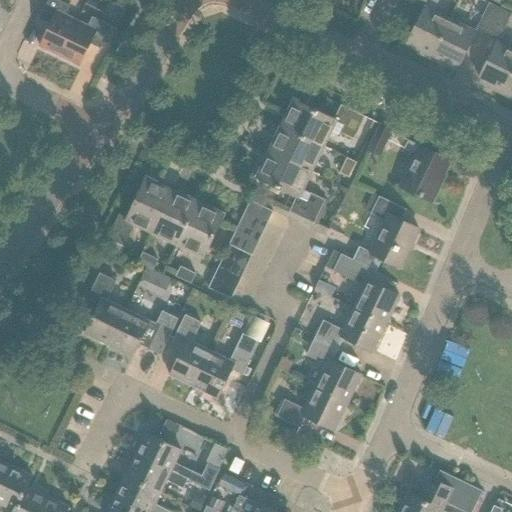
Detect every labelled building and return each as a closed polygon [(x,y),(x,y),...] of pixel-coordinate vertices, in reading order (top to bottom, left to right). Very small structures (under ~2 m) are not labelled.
[(60,56),(77,20),(66,15),(70,6),(58,0),(48,0),(39,19),(50,24),(40,46),(60,56)] [(431,58),(450,19),(433,11),(438,0),(419,0),(426,3),(407,43),(420,49),(418,52),(431,58)] [(488,33),(500,8),(489,2),(477,28),(488,33)] [(511,13),(500,8),(488,33),(499,38),(511,13)] [(88,26),(77,20),(60,56),(80,66),(90,44),(101,49),(112,26),(92,17),(88,26)] [(475,31),(450,19),(431,58),(444,65),(445,62),(458,68),(475,31)] [(490,87),(503,93),(511,74),(511,49),(496,41),(479,78),(492,84),(490,87)] [(511,74),(503,93),(511,97),(511,74)] [(336,121),(334,119),(293,100),(281,125),(324,146),(336,121)] [(341,105),(334,119),(336,121),(344,125),(340,133),(354,140),(365,116),(341,105)] [(379,156),(392,129),(380,124),(367,149),(379,156)] [(268,151),(312,172),(324,146),(281,125),(268,151)] [(440,181),(450,160),(420,145),(419,146),(408,140),(404,148),(415,154),(400,186),(432,202),(442,182),(440,181)] [(297,197),(299,197),(312,172),(268,151),(256,177),(297,197)] [(349,178),(357,162),(347,158),(339,173),(349,178)] [(152,233),(172,190),(146,177),(127,218),(119,214),(107,238),(103,249),(119,257),(134,225),(152,233)] [(177,245),(198,202),(172,190),(152,233),(177,245)] [(307,201),(299,197),(297,197),(289,211),(314,223),(325,200),(311,193),(307,201)] [(353,260),(376,271),(382,258),(400,267),(419,229),(401,220),(406,209),(379,196),(371,214),(385,221),(370,252),(359,247),(353,260)] [(251,201),(245,212),(267,223),(273,212),(251,201)] [(224,214),(198,202),(177,245),(203,258),(224,214)] [(267,223),(245,212),(240,223),(262,234),(267,223)] [(262,234),(240,223),(235,233),(257,244),(262,234)] [(235,233),(230,244),(252,255),(257,244),(235,233)] [(230,244),(225,255),(247,266),(252,255),(230,244)] [(371,282),(376,271),(353,260),(341,254),(334,251),(326,267),(333,271),(364,286),(354,308),(386,324),(400,296),(371,282)] [(153,269),(158,259),(142,252),(138,262),(153,269)] [(225,255),(219,266),(242,277),(247,266),(225,255)] [(196,273),(180,266),(176,276),(191,283),(196,273)] [(219,266),(214,277),(236,287),(242,277),(219,266)] [(108,345),(126,309),(107,300),(116,281),(100,273),(87,299),(98,304),(84,333),(108,345)] [(236,287),(214,277),(208,288),(231,299),(236,288),(236,287)] [(315,338),(338,349),(344,337),(373,351),(386,324),(354,308),(343,330),(323,320),(315,338)] [(150,321),(126,309),(108,345),(133,357),(150,321)] [(160,355),(178,319),(162,311),(156,323),(160,325),(149,349),(160,355)] [(193,387),(209,350),(192,341),(201,323),(185,315),(172,341),(183,346),(169,375),(193,387)] [(230,360),(209,350),(193,387),(218,399),(232,369),(243,375),(259,342),(243,334),(230,360)] [(315,387),(348,403),(361,375),(333,361),(338,349),(315,338),(306,355),(326,365),(315,387)] [(335,430),(348,403),(315,387),(304,409),(285,399),(277,416),(300,427),(306,416),(335,430)] [(145,433),(135,454),(187,479),(187,480),(209,491),(219,469),(208,464),(202,476),(175,463),(181,450),(145,433)] [(187,479),(135,454),(125,475),(160,492),(166,480),(183,488),(187,480),(187,479)] [(238,474),(244,461),(235,457),(229,469),(238,474)] [(0,487),(11,465),(0,460),(0,487)] [(26,486),(27,487),(32,476),(11,465),(0,487),(0,509),(3,504),(14,510),(15,510),(26,486)] [(423,493),(446,503),(463,511),(472,511),(482,492),(440,472),(435,482),(427,477),(422,486),(426,488),(423,493)] [(239,496),(244,484),(224,474),(218,485),(239,496)] [(160,492),(125,475),(115,495),(149,511),(171,511),(155,504),(160,492)] [(39,511),(47,496),(27,487),(26,486),(15,510),(14,510),(13,511),(39,511)] [(400,509),(405,511),(441,511),(446,503),(423,493),(420,500),(408,494),(400,509)] [(149,511),(115,495),(106,511),(149,511)] [(65,511),(68,507),(47,496),(39,511),(65,511)] [(189,506),(199,511),(205,500),(194,496),(189,506)] [(208,505),(218,510),(222,502),(212,497),(208,505)] [(241,511),(233,508),(231,511),(273,511),(256,503),(251,511),(241,511)]
